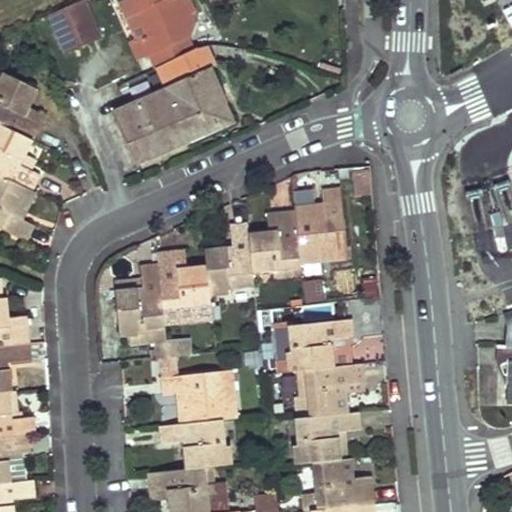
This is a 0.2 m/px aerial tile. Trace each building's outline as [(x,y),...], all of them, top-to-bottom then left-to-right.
[(82,0),(49,15),(66,50),(99,35),(83,0),(82,0)] [(120,0),(128,16),(139,11),(143,19),(140,25),(143,32),(130,38),(141,59),(147,56),(188,37),(194,23),(189,14),(195,11),(188,0),(120,0)] [(128,16),(133,27),(140,25),(143,19),(139,11),(128,16)] [(192,48),(188,37),(147,56),(152,66),(164,61),(192,48)] [(188,145),(234,123),(209,69),(208,69),(195,47),(192,48),(164,61),(174,84),(162,89),(163,91),(186,142),(188,145)] [(0,126),(33,142),(41,126),(25,119),(28,113),(37,96),(3,78),(0,83),(0,126)] [(163,91),(113,114),(137,164),(186,142),(163,91)] [(25,119),(41,126),(44,121),(28,113),(25,119)] [(20,168),(33,142),(0,126),(0,176),(31,192),(39,177),(20,168)] [(33,193),(31,192),(0,176),(0,230),(26,243),(34,227),(23,221),(29,208),(35,194),(33,193)] [(294,213),(299,270),(347,265),(340,193),(322,195),(323,207),(293,208),(294,213)] [(299,272),(299,270),(294,213),(275,214),(276,234),(268,235),(248,236),(252,276),(273,274),(299,272)] [(276,234),(275,214),(267,215),(268,235),(276,234)] [(253,290),(252,276),(248,236),(247,227),(229,228),(230,248),(204,250),(205,267),(208,294),(253,290)] [(211,322),(208,294),(205,267),(185,268),(176,269),(175,252),(155,254),(157,265),(164,327),(211,322)] [(185,268),(183,252),(175,252),(176,269),(185,268)] [(119,334),(164,329),(164,327),(157,265),(140,267),(140,278),(141,289),(115,291),(119,334)] [(273,280),(300,280),(299,272),(273,274),(273,280)] [(321,276),(301,279),(304,302),(324,300),(321,276)] [(263,283),(264,300),(300,299),(300,281),(263,283)] [(9,321),(8,300),(0,300),(0,349),(29,346),(27,327),(10,329),(9,321)] [(511,312),(505,314),(509,328),(509,347),(495,347),(495,361),(507,361),(507,402),(511,401),(511,312)] [(9,321),(10,329),(27,327),(26,319),(9,321)] [(304,373),(335,370),(332,342),(353,341),(352,323),(290,330),(294,374),(297,373),(304,373)] [(166,345),(167,359),(187,357),(185,343),(166,345)] [(0,349),(0,394),(10,394),(14,394),(11,368),(31,366),(29,346),(0,349)] [(362,367),(335,370),(304,373),(307,400),(309,420),(351,415),(349,396),(348,387),(364,386),(362,367)] [(307,400),(304,373),(297,373),(299,400),(307,400)] [(178,426),(222,422),(237,421),(233,374),(162,380),(164,399),(176,398),(178,426)] [(349,396),(365,394),(364,386),(348,387),(349,396)] [(10,394),(0,394),(0,439),(29,437),(35,436),(33,419),(13,421),(10,394)] [(361,414),(351,415),(309,420),(294,421),(298,466),(314,464),(343,461),(341,434),(363,432),(361,414)] [(178,426),(162,428),(164,445),(184,442),(187,471),(204,469),(212,469),(227,467),(222,422),(178,426)] [(29,437),(0,439),(0,485),(13,485),(10,458),(31,456),(29,437)] [(354,460),(343,461),(314,464),(316,484),(318,511),(375,505),(373,488),(356,489),(355,480),(354,460)] [(187,471),(149,475),(151,494),(169,493),(169,500),(170,511),(208,511),(206,495),(204,469),(187,471)] [(206,495),(214,495),(212,469),(204,469),(206,495)] [(373,488),(372,479),(355,480),(356,489),(373,488)] [(33,483),(13,485),(0,485),(0,511),(14,511),(13,501),(35,499),(34,491),(33,483)] [(316,484),(307,485),(309,511),(315,511),(318,511),(316,484)] [(151,494),(152,502),(169,500),(169,493),(151,494)] [(255,511),(277,511),(277,493),(255,494),(255,511)]
